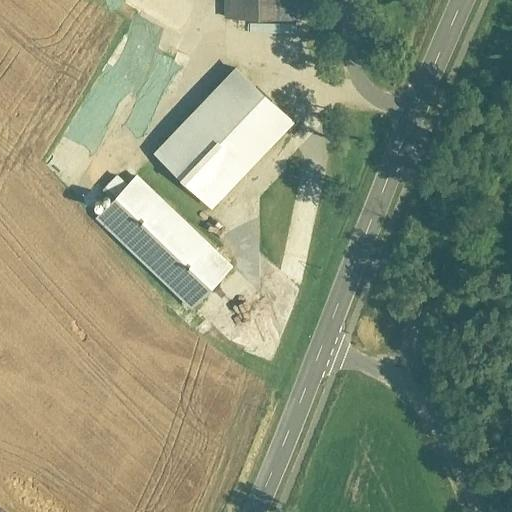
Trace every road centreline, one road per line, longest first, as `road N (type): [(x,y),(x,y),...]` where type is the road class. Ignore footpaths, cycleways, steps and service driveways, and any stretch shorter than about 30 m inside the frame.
road 1 (tertiary): [(315,350),(464,0)]
road 2 (unclassified): [(478,511),(450,449),(405,386),(315,350)]
road 3 (tertiary): [(258,511),(315,350)]
